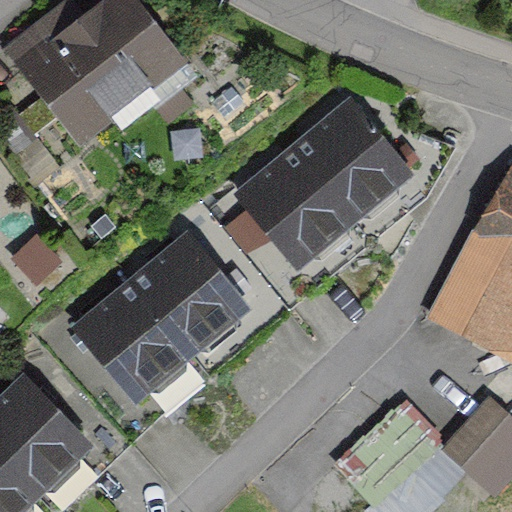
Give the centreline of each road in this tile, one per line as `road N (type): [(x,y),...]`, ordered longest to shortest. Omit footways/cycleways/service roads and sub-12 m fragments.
road 1 (residential): [(511,111),(396,311),(191,511)]
road 2 (residential): [(511,91),(374,43)]
